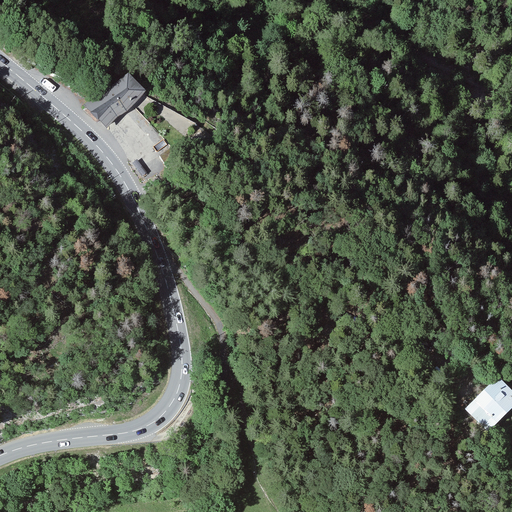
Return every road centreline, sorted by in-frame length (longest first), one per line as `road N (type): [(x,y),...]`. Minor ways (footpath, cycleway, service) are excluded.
road 1 (secondary): [(0,456),(152,423),(170,406),(182,364),(165,280),(119,173),(0,61)]
road 2 (track): [(10,511),(80,484),(180,471),(211,443),(227,395),(219,324),(177,268),(157,256)]
road 3 (track): [(131,195),(159,184),(185,192),(279,281),(362,334)]
